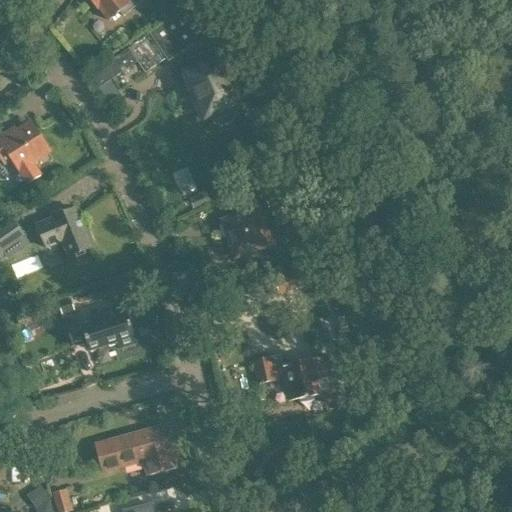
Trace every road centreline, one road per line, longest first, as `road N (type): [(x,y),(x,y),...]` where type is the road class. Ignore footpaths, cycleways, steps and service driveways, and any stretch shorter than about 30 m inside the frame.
road 1 (residential): [(421,434),(247,0)]
road 2 (residential): [(195,371),(108,134),(70,76),(0,5)]
road 3 (residential): [(0,430),(195,371)]
road 4 (residential): [(283,511),(421,434)]
road 5 (residential): [(228,511),(195,371)]
